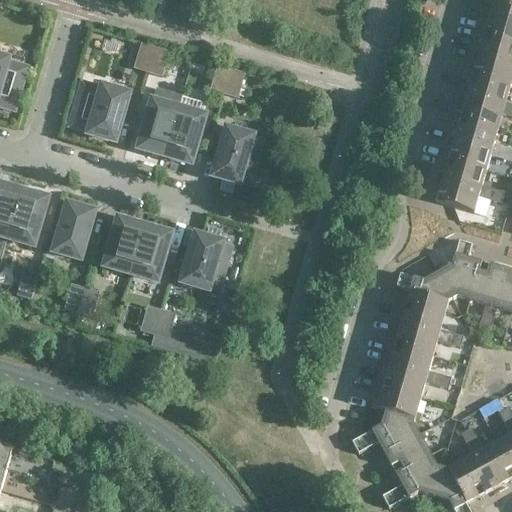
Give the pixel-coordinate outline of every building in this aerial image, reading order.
[(511,0),(480,0),(492,3),(489,15),(511,21),(511,0)] [(511,21),(489,15),(483,37),(511,45),(511,21)] [(511,45),(483,37),(477,58),(511,67),(511,45)] [(154,50),(141,46),(133,71),(147,75),(154,50)] [(168,54),(154,50),(147,75),(161,79),(168,54)] [(0,109),(15,114),(28,68),(8,63),(9,61),(0,58),(0,109)] [(511,67),(477,58),(471,78),(509,89),(511,79),(511,67)] [(230,72),(217,68),(210,93),(223,97),(230,72)] [(244,76),(230,72),(223,97),(237,101),(244,76)] [(509,89),(471,78),(465,99),(507,111),(505,117),(511,118),(511,106),(505,104),(509,89)] [(114,125),(120,127),(124,114),(129,96),(101,88),(101,89),(81,84),(67,129),(88,135),(87,136),(109,143),(114,125)] [(507,111),(465,99),(459,120),(497,131),(502,116),(505,117),(507,111)] [(143,153),(164,159),(178,110),(151,102),(146,120),(143,133),(148,135),(143,153)] [(205,118),(178,110),(164,159),(185,165),(190,147),(196,149),(200,136),(205,118)] [(497,131),(459,120),(453,141),(495,153),(493,158),(502,161),(506,149),(493,146),(497,131)] [(240,185),(250,188),(263,142),(253,140),(253,138),(225,130),(220,148),(217,161),(222,163),(217,180),(222,182),(219,192),(231,195),(234,185),(239,187),(240,185)] [(495,153),(453,141),(447,161),(485,172),(490,157),(493,158),(495,153)] [(511,151),(506,149),(502,161),(511,163),(511,151)] [(447,161),(441,182),(483,194),(481,200),(490,202),(494,191),(481,187),(485,172),(447,161)] [(483,194),(441,182),(435,204),(473,215),(478,199),(481,200),(483,194)] [(0,239),(7,241),(21,192),(0,186),(0,239)] [(504,194),(494,191),(490,202),(501,205),(502,200),(504,194)] [(42,198),(21,192),(7,241),(34,249),(39,231),(42,218),(37,216),(42,198)] [(86,244),(90,231),(84,230),(89,212),(67,206),(67,207),(59,205),(46,251),(54,253),(53,254),(81,263),(86,244)] [(103,269),(130,277),(144,228),(123,222),(118,239),(112,238),(109,251),(108,251),(103,269)] [(165,234),(144,228),(130,277),(157,284),(162,266),(166,253),(160,252),(165,234)] [(219,294),(232,249),(222,246),(223,244),(218,243),(221,233),(208,229),(205,239),(200,238),(195,256),(190,254),(186,267),(181,285),(209,293),(209,291),(219,294)] [(472,246),(458,242),(451,267),(437,274),(452,301),(457,299),(471,303),(482,264),(468,260),(472,246)] [(502,270),(482,264),(471,303),(485,307),(483,311),(489,313),(502,270)] [(511,311),(511,272),(502,270),(489,313),(483,311),(481,320),(492,323),(496,310),(511,314),(511,311)] [(24,272),(17,297),(31,301),(38,276),(24,272)] [(452,301),(437,274),(424,282),(399,275),(395,289),(409,293),(405,307),(443,318),(447,304),(452,301)] [(72,285),(64,311),(78,315),(85,289),(72,285)] [(99,293),(85,289),(78,315),(91,319),(99,293)] [(443,318),(405,307),(399,326),(442,339),(440,344),(450,347),(453,336),(439,332),(443,318)] [(148,308),(140,333),(154,337),(161,311),(148,308)] [(175,315),(161,311),(154,337),(167,341),(175,315)] [(492,323),(481,320),(478,329),(484,331),(490,332),(492,323)] [(442,339),(399,326),(394,347),(432,358),(436,343),(440,344),(442,339)] [(462,338),(453,336),(450,347),(459,350),(461,344),(462,338)] [(432,358),(394,347),(388,368),(431,380),(429,386),(438,389),(442,377),(427,373),(432,358)] [(431,380),(388,368),(381,392),(419,403),(424,385),(429,386),(431,380)] [(451,380),(442,377),(438,389),(447,391),(449,385),(451,380)] [(419,403),(381,392),(376,410),(385,413),(414,421),(418,422),(420,416),(416,414),(419,403)] [(498,415),(503,424),(511,418),(511,415),(508,409),(503,412),(498,415)] [(414,421),(385,413),(381,427),(351,444),(358,456),(378,445),(384,456),(419,436),(412,426),(414,421)] [(510,436),(496,443),(511,471),(511,418),(503,424),(510,436)] [(460,436),(465,445),(475,439),(470,430),(465,433),(460,436)] [(423,434),(419,436),(384,456),(394,475),(429,455),(422,443),(426,440),(423,434)] [(472,457),(459,464),(478,499),(496,489),(475,450),(480,447),(475,439),(465,445),(472,457)] [(480,447),(475,450),(496,489),(511,480),(511,471),(496,443),(482,451),(480,447)] [(0,446),(0,470),(6,472),(12,450),(0,446)] [(436,468),(429,455),(394,475),(401,487),(381,498),(388,511),(418,494),(433,499),(441,470),(436,468)] [(478,499),(459,464),(446,471),(441,470),(433,499),(448,503),(453,511),(469,511),(466,506),(478,499)] [(75,492),(60,487),(57,496),(72,501),(75,492)] [(72,501),(57,496),(55,505),(70,510),(72,501)]
